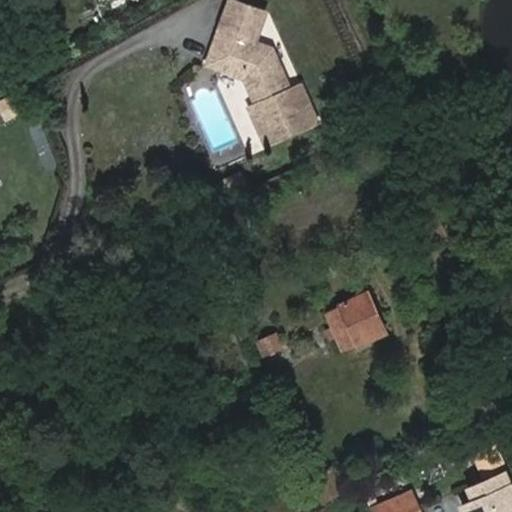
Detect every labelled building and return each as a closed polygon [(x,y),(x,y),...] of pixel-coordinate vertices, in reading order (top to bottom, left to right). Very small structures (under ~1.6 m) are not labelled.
[(230,0),(227,0),(205,65),(241,78),(252,103),(268,142),(316,122),(299,83),(287,88),(270,49),(253,43),(264,13),(230,0)] [(19,96),(0,106),(0,116),(5,125),(28,112),(19,96)] [(268,142),(252,103),(244,106),(261,145),(268,142)] [(219,182),(225,196),(245,187),(238,173),(219,182)] [(245,187),(225,196),(228,202),(248,193),(245,187)] [(343,300),(361,344),(388,333),(370,289),(343,300)] [(346,350),(361,344),(343,300),(327,307),(346,350)] [(258,339),(263,354),(286,346),(279,330),(258,339)] [(487,437),(473,443),(480,459),(494,453),(487,437)] [(316,476),(328,500),(351,490),(346,479),(339,482),(332,469),(316,476)] [(468,511),(511,511),(511,482),(508,475),(469,490),(474,501),(465,505),(468,511)]
